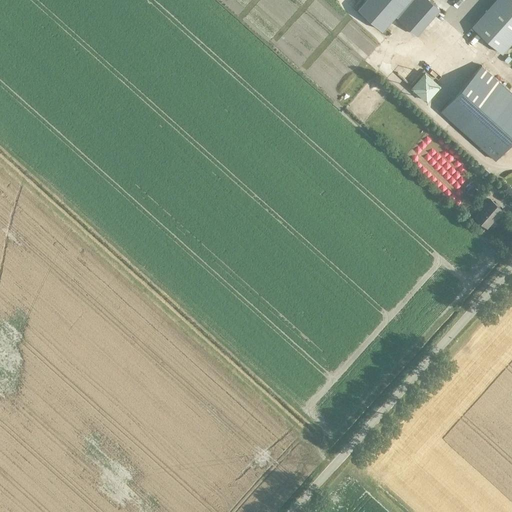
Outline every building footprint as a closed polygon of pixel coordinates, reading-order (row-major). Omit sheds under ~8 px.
[(383,30),(395,17),(398,18),(417,35),(423,29),(427,33),(439,20),(434,16),(434,15),(416,0),(413,0),(411,2),(409,0),(364,0),(358,8),(383,30)] [(511,0),(495,0),(472,26),(502,53),(511,41),(511,0)] [(511,92),(482,66),(441,111),(496,160),(511,141),(511,92)] [(411,85),(426,100),(441,85),(426,70),(411,85)] [(490,199),(475,216),(487,227),(502,210),(490,199)]
